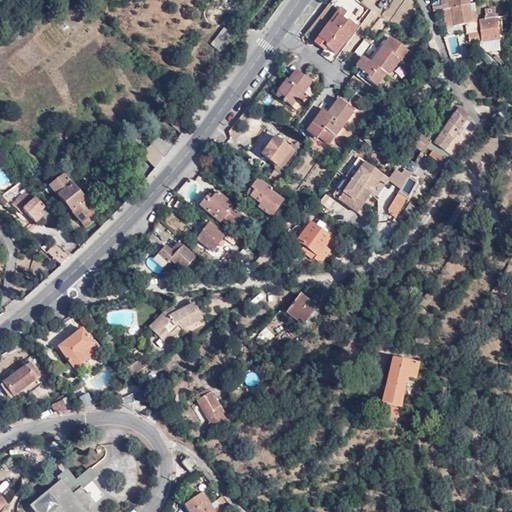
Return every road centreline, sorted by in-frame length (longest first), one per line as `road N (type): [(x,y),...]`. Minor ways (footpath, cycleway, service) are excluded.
road 1 (primary): [(298,0),(160,185),(0,336)]
road 2 (residential): [(0,441),(52,424),(136,424),(163,459),(164,483),(148,511)]
